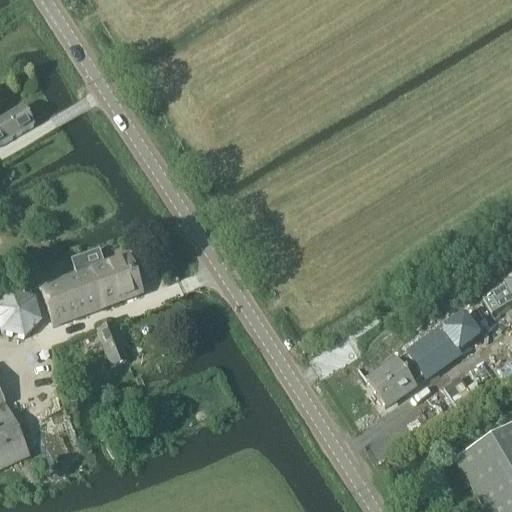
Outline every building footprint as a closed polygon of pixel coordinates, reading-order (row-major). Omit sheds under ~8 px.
[(23,110),(0,123),(0,148),(34,129),(23,110)] [(40,291),(55,331),(141,298),(127,260),(96,271),(90,253),(61,264),(63,271),(59,272),(63,283),(40,291)] [(503,285),(487,294),(497,311),(497,312),(511,303),(511,272),(500,280),(503,285)] [(0,303),(0,334),(24,340),(39,322),(34,299),(9,293),(0,303)] [(396,362),(367,383),(385,409),(414,388),(412,385),(422,379),(425,383),(451,365),(430,335),(404,353),(407,358),(398,364),(396,362)] [(0,471),(28,459),(4,407),(0,409),(0,471)] [(511,511),(511,427),(474,450),(452,463),(482,511),(511,511)]
